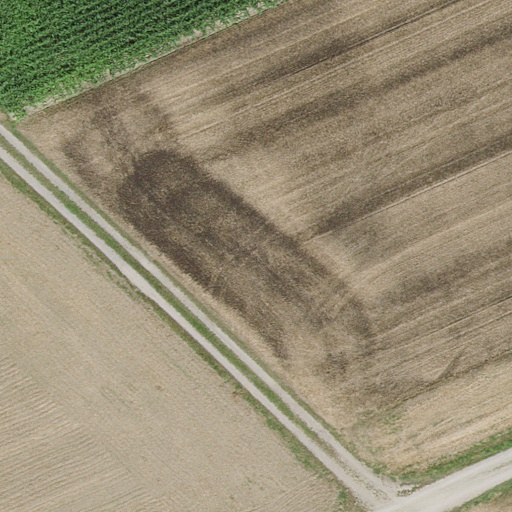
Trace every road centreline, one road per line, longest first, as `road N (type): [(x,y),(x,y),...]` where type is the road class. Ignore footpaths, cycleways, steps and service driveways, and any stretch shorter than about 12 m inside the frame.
road 1 (track): [(0,147),(391,511)]
road 2 (track): [(398,511),(511,460)]
